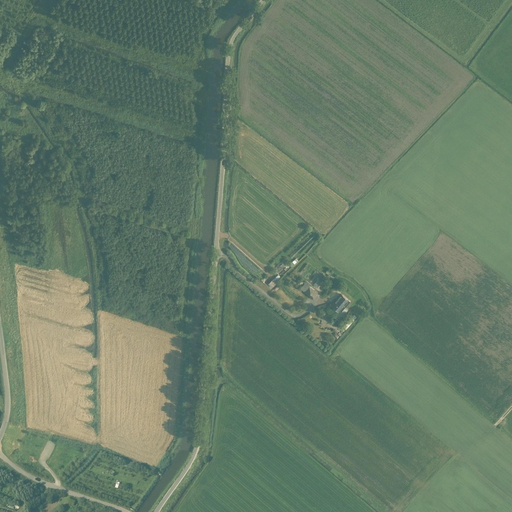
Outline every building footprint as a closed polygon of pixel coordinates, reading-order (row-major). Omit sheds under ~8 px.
[(286,260),(280,267),(283,269),(289,263),(286,260)] [(319,278),(313,285),(317,288),(322,281),(319,278)] [(272,288),(277,283),(273,279),(268,284),(272,288)] [(318,293),(309,287),(305,293),(313,299),(318,293)] [(337,300),(343,306),(348,300),(341,294),(337,300)] [(343,306),(337,300),(332,305),(339,311),(343,306)] [(352,322),(355,319),(352,316),(349,320),(349,321),(344,327),(346,329),(352,323),(352,322)]
